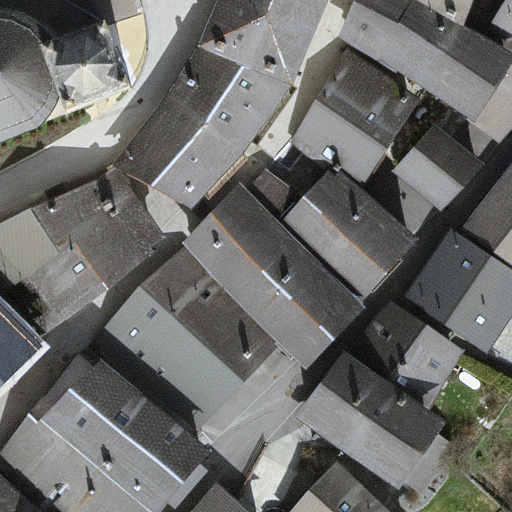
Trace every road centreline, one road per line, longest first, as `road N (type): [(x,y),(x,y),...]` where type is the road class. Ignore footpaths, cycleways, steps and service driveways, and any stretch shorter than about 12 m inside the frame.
road 1 (residential): [(0,437),(264,176),(350,0)]
road 2 (residential): [(189,511),(339,365),(511,154)]
